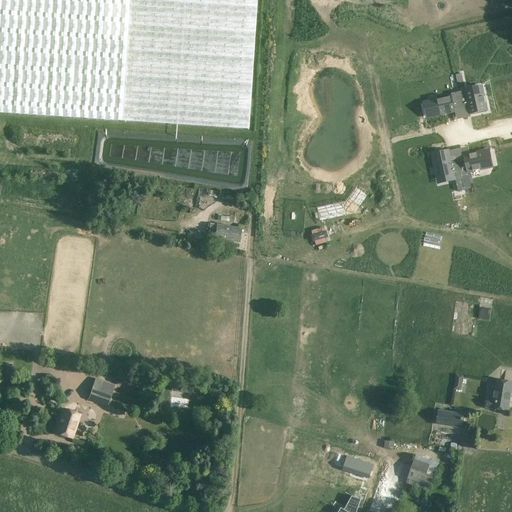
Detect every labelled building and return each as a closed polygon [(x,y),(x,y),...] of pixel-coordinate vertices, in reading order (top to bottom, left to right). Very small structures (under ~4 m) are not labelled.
[(0,0),(0,112),(120,120),(245,130),(254,0),(0,0)] [(466,96),(459,97),(462,109),(469,107),(469,109),(470,114),(487,110),(483,91),(475,93),(474,91),(466,93),(466,96)] [(462,109),(459,97),(453,99),(452,97),(429,102),(432,116),(455,111),(455,110),(462,109)] [(460,171),(458,159),(451,161),(448,150),(432,153),(437,174),(438,178),(454,175),(453,172),(460,171)] [(464,158),(458,159),(460,171),(467,169),(468,172),(488,168),(484,151),(464,156),(464,158)] [(468,174),(461,176),(464,190),(472,188),(469,174),(468,174)] [(461,176),(455,177),(456,181),(458,191),(464,190),(461,176)] [(357,187),(349,198),(360,207),(368,195),(357,187)] [(344,202),(316,208),(319,221),(347,215),(344,202)] [(241,229),(210,225),(208,236),(214,237),(214,239),(239,243),(241,229)] [(194,233),(190,232),(190,234),(188,234),(187,242),(205,244),(207,237),(203,236),(194,233)] [(490,320),(491,309),(480,308),(478,319),(490,320)] [(13,379),(12,364),(0,364),(1,380),(13,379)] [(456,388),(465,390),(467,376),(458,375),(456,388)] [(115,386),(96,379),(88,400),(108,407),(115,386)] [(511,387),(511,383),(498,381),(494,401),(487,400),(486,408),(508,412),(511,387)] [(191,409),(192,399),(172,396),(171,406),(191,409)] [(80,414),(63,409),(55,434),(73,439),(80,414)] [(464,415),(439,411),(437,424),(462,428),(464,415)] [(439,463),(416,455),(407,482),(405,481),(410,465),(386,458),(369,511),(394,511),(401,493),(408,495),(411,485),(429,491),(439,463)] [(348,457),(345,464),(356,468),(354,474),(370,479),(372,472),(374,465),(359,460),(348,457)] [(341,508),(338,511),(357,511),(361,499),(352,496),(346,507),(345,509),(341,508)]
